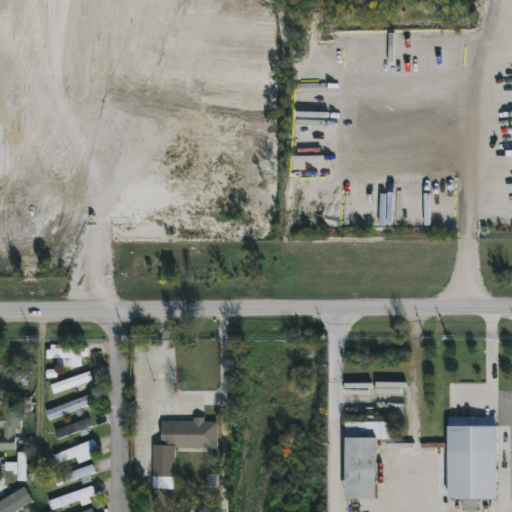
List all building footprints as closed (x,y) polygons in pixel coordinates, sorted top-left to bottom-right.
[(74,356),(46,358),(46,349),(87,346),(87,355),(74,356)] [(23,377),(0,397),(0,376),(4,373),(8,377),(25,364),(31,371),(23,377)] [(57,391),(53,392),(50,384),(88,370),(91,379),(57,391)] [(79,407),(82,414),(77,416),(73,409),(48,420),(44,411),(89,392),(93,401),(79,407)] [(30,397),(30,401),(35,401),(35,406),(30,405),(30,409),(20,409),(20,426),(15,426),(14,449),(0,449),(0,435),(3,435),(3,426),(0,426),(0,416),(3,416),(3,398),(30,397)] [(377,416),(377,420),(393,420),(393,438),(376,438),(376,482),(374,482),(374,497),(343,498),(343,470),(329,470),(330,457),(343,458),(344,420),(366,420),(366,414),(377,414),(377,416)] [(87,427),(89,432),(79,436),(77,431),(53,440),(50,431),(90,415),(93,424),(87,427)] [(497,499),(498,417),(449,416),(448,499),(497,499)] [(201,417),(201,422),(215,422),(215,446),(171,446),(171,451),(165,451),(165,444),(171,444),(171,421),(189,421),(189,417),(201,417)] [(89,451),(92,457),(78,463),(75,456),(56,463),(52,454),(93,438),(97,448),(89,451)] [(26,470),(25,472),(32,472),(32,480),(17,480),(17,473),(13,473),(13,470),(4,470),(4,461),(17,461),(17,452),(25,451),(26,470)] [(173,460),(172,475),(190,475),(190,473),(205,473),(205,489),(157,488),(157,487),(152,487),(152,474),(158,475),(158,460),(173,460)] [(89,473),(91,480),(82,483),(79,477),(56,485),(53,477),(92,463),(95,471),(89,473)] [(89,495),(91,501),(80,505),(79,500),(52,509),(49,499),(91,484),(94,494),(89,495)] [(14,511),(33,504),(26,488),(0,500),(0,511),(14,511)]
